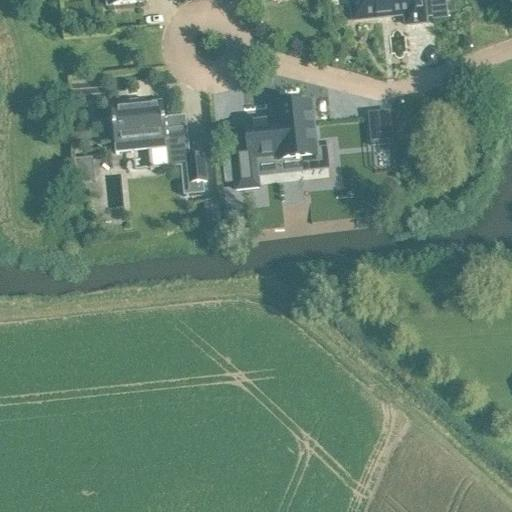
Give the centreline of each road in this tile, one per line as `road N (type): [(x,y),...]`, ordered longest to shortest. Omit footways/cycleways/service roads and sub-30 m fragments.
road 1 (residential): [(245,56),(380,91),(511,47)]
road 2 (residential): [(245,56),(245,32),(230,13),(207,6),(177,24),(171,49),(182,71),(205,82),(239,67)]
